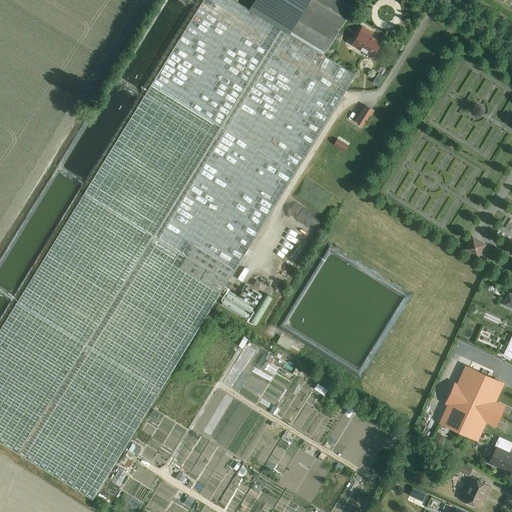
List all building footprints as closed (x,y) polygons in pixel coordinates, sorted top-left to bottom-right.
[(355,75),(323,56),(353,9),(338,0),(256,0),(251,10),(234,0),(203,0),(84,193),(0,329),(0,442),(92,500),(227,282),(355,75)] [(363,48),(373,55),(380,43),(369,37),(370,34),(366,31),(356,47),(361,50),(363,48)] [(355,120),(364,126),(374,110),(365,104),(355,120)] [(329,161),(333,154),(327,149),(322,157),(329,161)] [(464,249),(477,257),(485,244),(472,236),(464,249)] [(503,304),(511,308),(511,294),(508,293),(503,304)] [(465,367),(439,423),(477,440),(494,402),(489,400),(498,381),(465,367)] [(327,391),(331,385),(320,379),(317,384),(327,391)] [(493,429),(499,431),(503,421),(497,419),(493,429)] [(267,434),(270,426),(265,424),(261,431),(267,434)] [(511,454),(508,453),(511,445),(511,443),(499,437),(494,447),(496,447),(489,463),(496,466),(497,465),(510,471),(511,467),(511,454)] [(123,463),(115,474),(122,478),(129,467),(123,463)] [(454,469),(469,476),(472,469),(456,463),(454,469)] [(180,473),(187,476),(190,471),(182,468),(180,473)] [(484,494),(487,495),(490,487),(472,479),(462,501),(477,508),(484,494)] [(236,495),(232,501),(238,506),(243,499),(236,495)]
